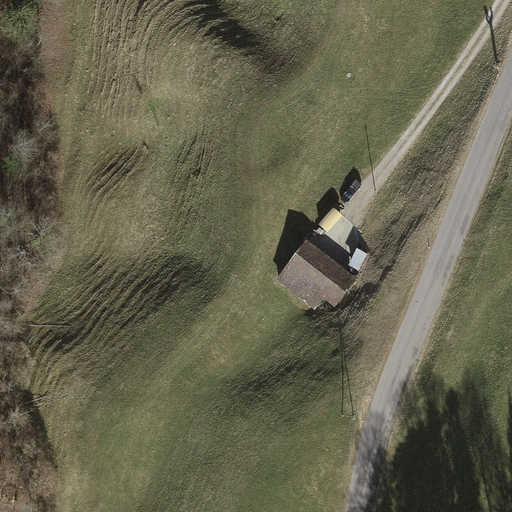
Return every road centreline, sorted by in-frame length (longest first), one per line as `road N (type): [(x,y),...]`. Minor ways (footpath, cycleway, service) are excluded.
road 1 (unclassified): [(511,80),(386,406),(359,511)]
road 2 (track): [(503,0),(346,219)]
